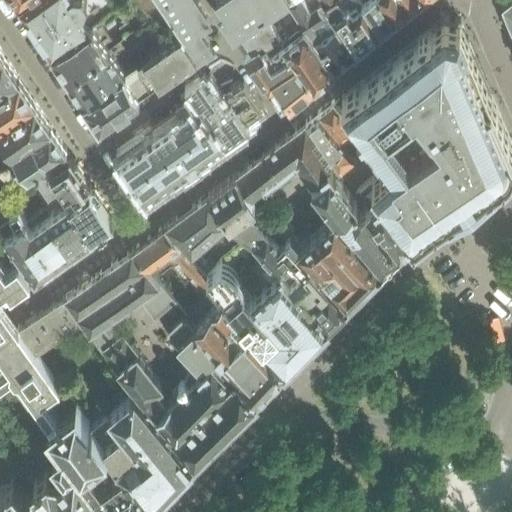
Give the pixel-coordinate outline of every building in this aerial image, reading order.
[(87,1),(86,0),(20,0),(18,2),(51,51),(90,25),(81,11),(84,9),(87,1)] [(165,9),(160,2),(158,0),(139,0),(151,18),(165,9)] [(200,26),(210,20),(197,0),(162,0),(160,2),(165,9),(180,33),(197,57),(197,58),(212,48),(199,27),(200,26)] [(262,18),(250,0),(217,0),(222,7),(218,9),(235,36),(262,18)] [(289,0),(250,0),(262,18),(270,12),(289,0)] [(334,66),(289,0),(270,12),(284,35),(314,82),(334,66)] [(353,50),(324,3),(321,0),(289,0),(334,66),(353,50)] [(382,27),(365,0),(364,0),(364,1),(362,2),(360,0),(328,0),(324,3),(353,50),(381,28),(382,27)] [(392,19),(380,0),(365,0),(382,27),(392,19)] [(405,9),(399,0),(380,0),(392,19),(405,9)] [(416,0),(399,0),(405,9),(416,0)] [(284,35),(270,12),(262,18),(235,36),(245,51),(245,50),(258,42),(266,37),(271,43),(284,35)] [(511,142),(510,137),(501,117),(490,91),(470,43),(460,19),(445,15),(342,93),(331,101),(363,139),(373,152),(383,166),(372,177),(383,190),(415,231),(435,215),(436,215),(448,207),(449,207),(463,198),(467,204),(468,204),(469,204),(469,203),(476,198),(483,194),(484,194),(485,193),(480,186),(495,176),(506,168),(507,168),(511,164),(511,161),(511,142)] [(67,77),(108,48),(92,24),(90,25),(51,51),(67,77)] [(159,82),(173,73),(197,57),(180,33),(125,72),(84,102),(99,125),(159,82)] [(314,82),(284,35),(271,43),(266,37),(258,42),(245,50),(258,70),(283,106),(289,101),(290,102),(314,82)] [(84,102),(125,72),(108,48),(67,77),(84,102)] [(0,87),(18,75),(3,52),(0,54),(0,87)] [(166,92),(180,82),(173,73),(159,82),(166,92)] [(245,124),(245,121),(260,111),(258,109),(258,106),(261,104),(244,80),(222,95),(213,83),(211,85),(208,84),(200,73),(183,85),(185,88),(179,93),(186,104),(193,99),(204,114),(205,113),(212,123),(225,141),(246,126),(245,124)] [(0,123),(35,100),(18,75),(0,87),(0,123)] [(0,133),(12,150),(50,124),(35,100),(0,123),(0,133)] [(363,139),(331,101),(318,111),(351,150),(361,142),(360,141),(363,139)] [(225,141),(212,123),(205,113),(204,114),(198,119),(190,107),(171,120),(200,159),(225,141)] [(351,150),(318,111),(301,123),(331,158),(338,166),(357,157),(351,150)] [(200,159),(171,120),(145,138),(173,178),(200,159)] [(331,158),(301,123),(235,173),(252,196),(262,188),(264,189),(296,164),(310,183),(322,174),(320,171),(329,165),(331,158)] [(28,175),(67,149),(50,124),(12,150),(28,175)] [(173,178),(145,138),(120,156),(144,193),(144,194),(146,197),(173,178)] [(114,219),(89,182),(69,152),(35,175),(50,197),(56,193),(62,202),(70,197),(94,233),(112,220),(114,219)] [(394,246),(362,205),(361,212),(356,206),(357,205),(357,204),(358,203),(357,202),(356,202),(356,203),(356,202),(329,165),(320,171),(322,174),(310,183),(334,215),(338,213),(381,266),(394,246)] [(267,226),(262,220),(254,213),(248,208),(256,202),(252,196),(235,173),(208,193),(230,221),(242,233),(246,237),(253,241),(267,226)] [(0,219),(18,206),(9,193),(6,189),(0,193),(0,219)] [(415,231),(383,190),(382,191),(382,192),(383,193),(373,202),(360,189),(356,192),(367,207),(362,205),(394,246),(399,248),(400,248),(405,243),(404,243),(415,232),(415,231)] [(326,322),(264,249),(253,241),(246,237),(242,233),(230,221),(208,193),(172,220),(198,249),(213,267),(285,363),(286,363),(291,357),(326,322)] [(94,233),(70,197),(62,202),(49,211),(74,247),(74,248),(95,234),(94,233)] [(74,247),(49,211),(46,205),(27,219),(56,260),(74,247)] [(27,219),(18,206),(0,219),(0,227),(4,232),(35,275),(54,261),(56,260),(27,219)] [(381,266),(338,213),(334,215),(302,242),(292,229),(293,228),(281,211),(273,218),(346,301),(358,289),(381,266)] [(346,301),(273,218),(270,220),(266,217),(262,220),(267,226),(253,241),(264,249),(326,322),(346,301)] [(285,363),(213,267),(198,249),(172,220),(133,248),(149,270),(153,269),(160,278),(172,269),(165,259),(171,254),(175,260),(179,264),(187,272),(186,273),(188,274),(203,290),(207,290),(210,294),(202,301),(209,309),(194,324),(254,395),(256,393),(285,363)] [(109,319),(140,298),(154,318),(176,300),(160,283),(149,270),(133,248),(64,295),(81,319),(89,330),(88,331),(101,348),(117,336),(117,330),(109,319)] [(0,394),(18,383),(22,383),(49,422),(57,417),(43,396),(58,385),(60,385),(60,384),(57,379),(36,349),(20,325),(18,326),(9,314),(0,300),(0,291),(7,286),(11,292),(30,279),(30,278),(18,260),(6,269),(0,260),(0,315),(2,319),(10,330),(0,336),(0,350),(10,366),(10,370),(0,376),(0,394)] [(36,349),(81,319),(64,295),(20,325),(36,349)] [(254,395),(194,324),(186,315),(179,302),(169,311),(176,319),(168,327),(170,330),(168,332),(198,365),(192,366),(188,370),(185,377),(185,376),(183,376),(181,376),(179,377),(178,378),(178,380),(177,382),(178,383),(170,391),(173,394),(167,400),(158,389),(163,384),(122,331),(117,336),(101,348),(132,386),(190,458),(191,458),(193,456),(192,456),(254,395)] [(190,458),(132,386),(130,388),(131,389),(109,407),(109,408),(100,418),(97,420),(153,498),(162,487),(165,484),(166,484),(173,477),(172,477),(175,474),(190,458)] [(23,481),(14,488),(0,498),(0,511),(141,511),(154,499),(153,498),(97,420),(81,398),(57,417),(49,422),(60,424),(58,425),(72,444),(63,451),(76,468),(68,474),(68,473),(67,473),(64,472),(58,471),(57,471),(44,481),(44,482),(43,485),(43,492),(43,493),(36,498),(23,481)]
